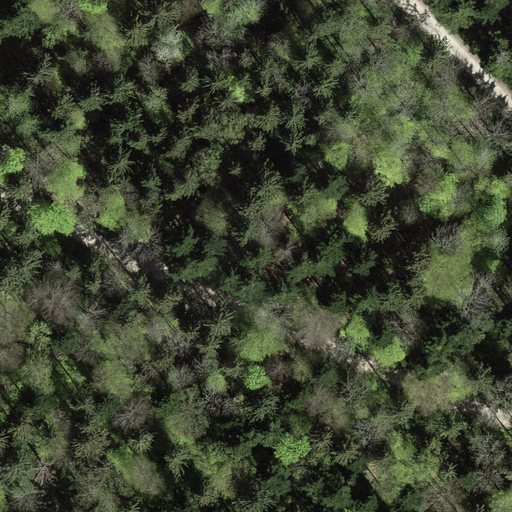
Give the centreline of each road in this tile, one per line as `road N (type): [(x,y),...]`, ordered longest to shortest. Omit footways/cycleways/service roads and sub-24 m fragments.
road 1 (track): [(511,423),(305,339),(0,193)]
road 2 (track): [(403,0),(511,106)]
